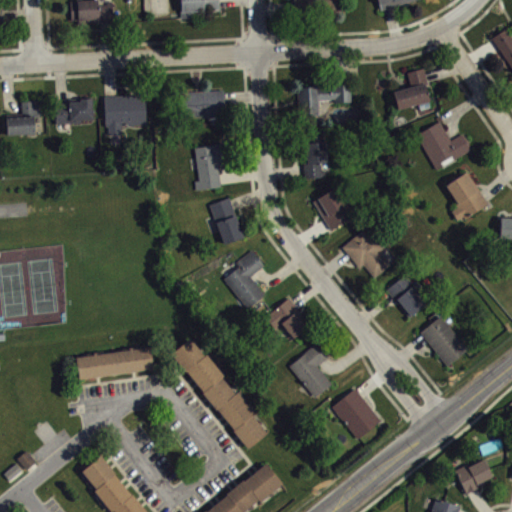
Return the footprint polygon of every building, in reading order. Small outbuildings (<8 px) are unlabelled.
[(83,0),(69,1),(70,21),(77,20),(77,25),(108,23),(108,17),(114,17),(112,1),(105,1),(106,4),(97,4),(97,0),(83,0)] [(179,0),(180,18),(195,17),(194,11),(218,8),(217,0),(179,0)] [(292,0),(293,8),(308,7),(308,14),(343,11),(342,0),(292,0)] [(376,0),(379,10),(409,0),(376,0)] [(490,37),(511,68),(511,38),(504,27),(490,37)] [(391,90),(397,108),(417,102),(419,109),(429,106),(423,83),(426,82),(422,67),(406,71),(410,85),(391,90)] [(318,114),(298,115),(297,87),(316,85),(316,87),(334,86),(334,84),(350,84),(351,100),(334,101),(334,97),(317,98),(318,114)] [(223,89),(223,116),(179,118),(176,91),(223,89)] [(102,95),(104,125),(107,125),(107,134),(120,133),(120,125),(145,123),(144,93),(102,95)] [(55,123),(54,102),(68,102),(68,98),(91,97),(92,118),(80,119),(80,121),(55,123)] [(5,114),(6,134),(34,133),(33,116),(41,116),(40,100),(20,100),(21,113),(5,114)] [(434,169),(470,148),(461,133),(450,139),(439,120),(414,134),(434,169)] [(306,162),(303,162),(303,178),(324,175),(324,170),(320,170),(320,162),(326,161),(323,133),(304,134),(306,162)] [(193,147),(198,180),(193,180),(195,189),(220,186),(217,165),(225,164),(222,142),(193,147)] [(444,184),(456,202),(454,203),(456,206),(450,210),(456,219),(462,215),(463,218),(487,202),(465,170),(444,184)] [(310,200),(330,229),(353,214),(336,186),(310,200)] [(208,203),(223,242),(243,235),(229,196),(208,203)] [(498,236),(511,236),(511,216),(500,216),(498,236)] [(341,245),(358,267),(362,264),(374,276),(390,263),(381,253),(387,248),(367,225),(341,245)] [(222,278),(239,265),(235,261),(251,248),(263,265),(249,275),(263,293),(246,308),(222,278)] [(385,288),(408,316),(425,302),(403,274),(385,288)] [(265,316),(272,326),(279,322),(291,337),(307,325),(295,311),(297,309),(287,297),(265,316)] [(418,331),(446,364),(466,349),(439,314),(418,331)] [(190,337),(268,431),(248,447),(170,354),(190,337)] [(287,365),(313,395),(330,383),(316,365),(330,353),(318,339),(287,365)] [(75,354),(152,345),(154,367),(77,377),(75,354)] [(330,405),(356,438),(378,419),(353,387),(330,405)] [(101,454),(148,511),(111,511),(80,472),(101,454)] [(19,465),(29,476),(38,468),(29,457),(19,465)] [(201,511),(266,461),(283,483),(246,511),(201,511)] [(495,485),(486,464),(457,477),(467,498),(495,485)] [(6,479),(11,486),(24,477),(19,470),(6,479)]
